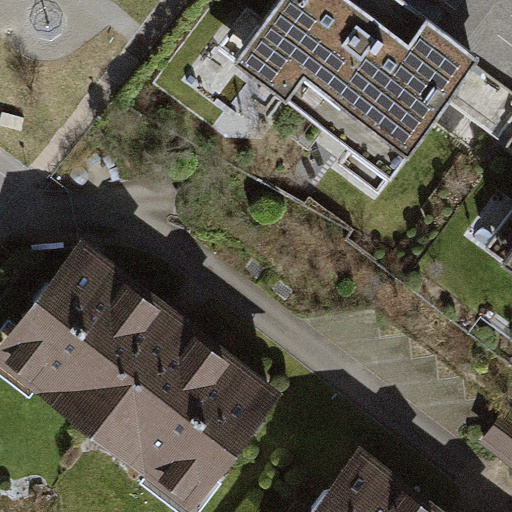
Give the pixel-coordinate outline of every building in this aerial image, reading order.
[(276,33),(250,68),(354,145),(366,130),(402,158),(480,54),(427,16),(423,21),(407,10),(397,23),(366,0),(276,0),(261,21),(276,33)] [(511,245),(503,258),(511,264),(511,245)] [(163,310),(81,246),(53,282),(47,282),(34,298),(35,305),(19,326),(9,319),(1,329),(49,367),(41,378),(51,386),(48,389),(141,461),(144,457),(154,465),(163,454),(212,491),(220,481),(209,473),(226,452),(233,451),(245,435),(244,428),(271,393),(189,329),(190,328),(164,309),(163,310)] [(49,367),(1,329),(0,330),(0,371),(29,394),(41,378),(49,367)] [(511,410),(509,408),(485,439),(511,459),(511,410)] [(163,454),(154,465),(142,481),(183,511),(195,511),(212,491),(163,454)] [(434,511),(359,454),(332,489),(326,489),(313,506),(313,511),(434,511)]
